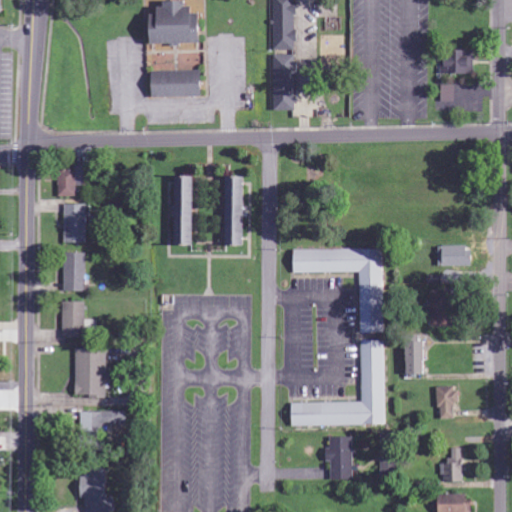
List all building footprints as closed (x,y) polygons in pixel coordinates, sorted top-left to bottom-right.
[(277,0),(276,50),(298,51),(298,0),(277,0)] [(206,43),(205,14),(197,15),(197,3),(163,4),(163,14),(156,15),(156,45),(206,43)] [(477,52),(443,51),(443,75),(476,76),(477,52)] [(276,111),(299,112),(300,56),(277,56),(276,111)] [(155,72),(156,98),(205,97),(205,71),(155,72)] [(197,177),(178,177),(179,246),(198,246),(197,177)] [(229,247),(243,247),(244,188),(248,189),(248,178),(230,177),(229,247)] [(88,244),(88,205),(67,205),(66,244),(88,244)] [(440,248),(440,267),(475,266),(474,247),(440,248)] [(385,334),(384,249),(296,250),(296,274),(361,273),(362,335),(385,334)] [(87,254),(66,254),(66,292),(87,292),(87,254)] [(433,328),(453,327),(452,290),(432,291),(433,328)] [(64,303),(86,303),(86,339),(64,339),(64,303)] [(294,427),(387,426),(386,342),(363,342),(364,403),(294,404),(294,427)] [(408,376),(429,375),(428,343),(407,344),(408,376)] [(78,349),(109,349),(109,400),(92,400),(92,397),(77,397),(77,384),(78,384),(78,349)] [(459,387),(442,388),(443,419),(456,418),(456,403),(459,403),(459,387)] [(128,413),(84,412),(83,432),(128,432),(128,413)] [(333,482),(355,481),(353,438),(332,439),(332,449),(328,449),(328,463),(333,462),(333,482)] [(445,484),(466,483),(465,449),(451,450),(452,465),(444,465),(445,484)] [(400,484),(400,455),(383,455),(383,484),(400,484)] [(84,470),(83,500),(88,500),(87,511),(111,511),(113,471),(84,470)] [(443,511),(472,511),(472,496),(443,496),(443,511)]
